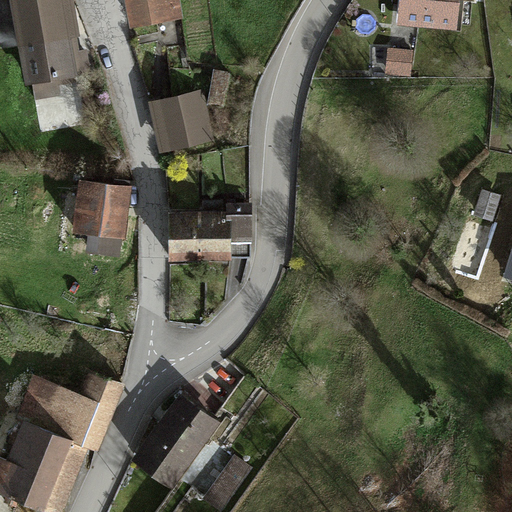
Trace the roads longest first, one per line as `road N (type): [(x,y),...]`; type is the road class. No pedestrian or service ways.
road 1 (residential): [(153,363),(199,350),(253,293),(290,75),(326,0)]
road 2 (residential): [(110,24),(144,178),(153,363)]
road 3 (residential): [(85,511),(153,363)]
